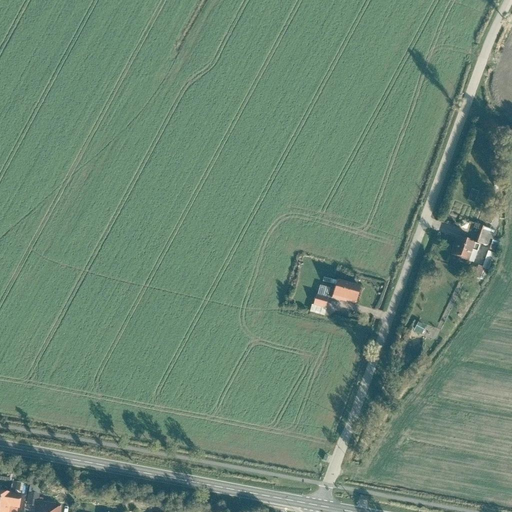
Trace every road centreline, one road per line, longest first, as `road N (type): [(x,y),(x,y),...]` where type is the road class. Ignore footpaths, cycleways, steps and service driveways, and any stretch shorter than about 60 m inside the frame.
road 1 (tertiary): [(318,506),(509,0)]
road 2 (secondary): [(0,446),(318,506)]
